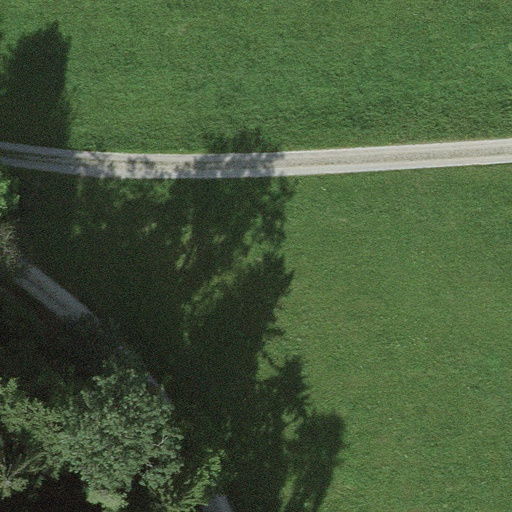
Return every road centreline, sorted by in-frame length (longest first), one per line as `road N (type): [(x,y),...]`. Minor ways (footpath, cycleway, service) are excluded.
road 1 (track): [(0,152),(261,174),(511,156)]
road 2 (track): [(0,271),(73,316),(193,429),(222,511)]
